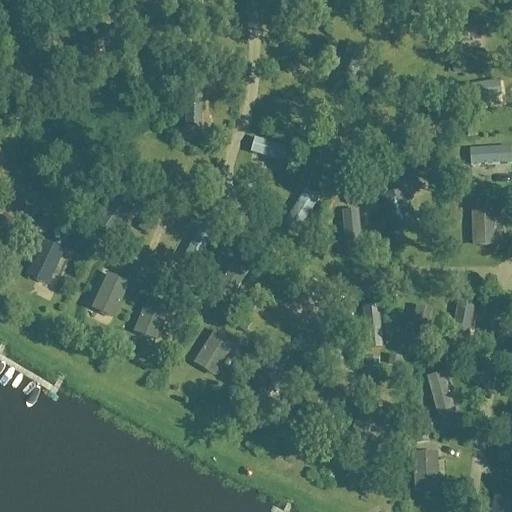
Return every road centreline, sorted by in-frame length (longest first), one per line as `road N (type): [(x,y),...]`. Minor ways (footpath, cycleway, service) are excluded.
road 1 (track): [(339,374),(337,328),(280,251),(236,216),(225,175),(251,103),(250,0)]
road 2 (track): [(314,294),(371,273),(509,276)]
